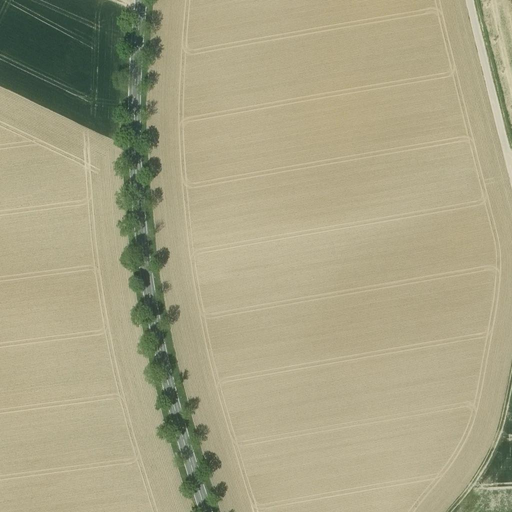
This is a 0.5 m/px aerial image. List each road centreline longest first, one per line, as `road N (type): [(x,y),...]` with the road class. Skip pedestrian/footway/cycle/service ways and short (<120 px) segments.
road 1 (secondary): [(206,511),(148,299),(134,101),(140,0)]
road 2 (track): [(471,0),(511,164)]
road 3 (track): [(451,511),(499,432),(511,372)]
